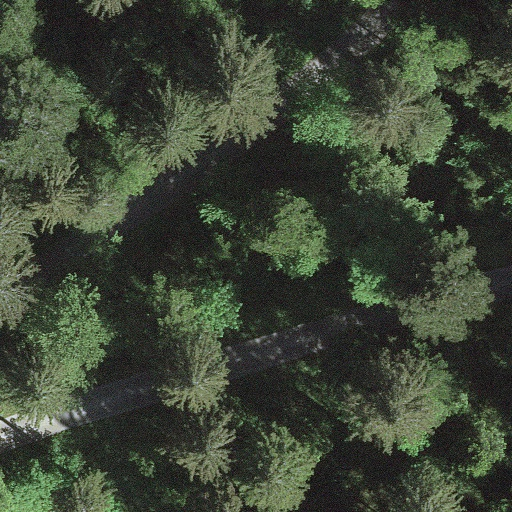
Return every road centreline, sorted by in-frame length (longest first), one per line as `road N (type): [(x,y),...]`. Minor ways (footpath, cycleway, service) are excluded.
road 1 (unclassified): [(511,278),(0,447)]
road 2 (unclassified): [(0,299),(385,0)]
